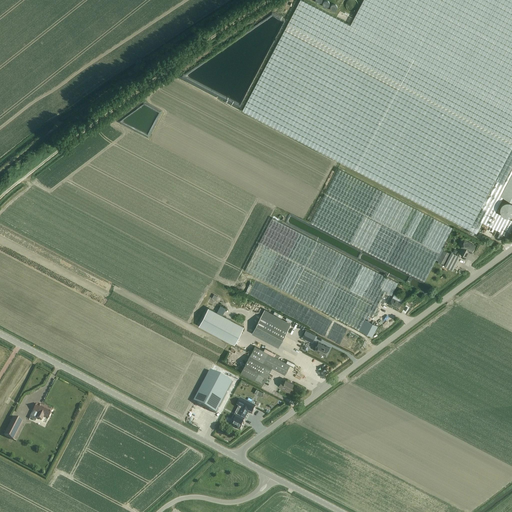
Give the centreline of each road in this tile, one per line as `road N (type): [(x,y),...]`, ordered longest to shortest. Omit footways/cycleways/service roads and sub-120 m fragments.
road 1 (unclassified): [(236,457),(511,249)]
road 2 (track): [(0,198),(263,0)]
road 3 (tertiary): [(236,457),(0,334)]
road 4 (track): [(0,173),(116,83),(115,75)]
road 5 (unclassified): [(162,511),(188,498),(243,502),(271,476)]
